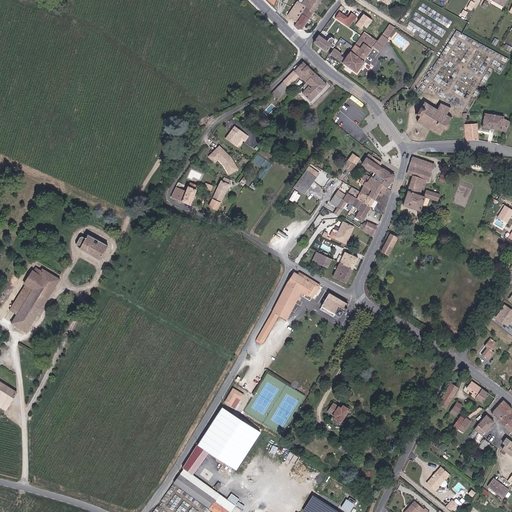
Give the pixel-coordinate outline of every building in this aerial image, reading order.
[(303,33),(315,14),(308,9),(312,3),(311,3),(306,0),(299,0),(298,3),(289,17),(298,24),(296,27),(303,33)] [(308,9),(315,14),(324,0),(312,0),(311,3),(312,3),(308,9)] [(340,10),(335,17),(350,27),(358,16),(352,12),(349,16),(340,10)] [(380,36),(383,38),(389,32),(385,29),(380,36)] [(374,40),(365,33),(360,39),(365,42),(369,45),(374,40)] [(353,49),(357,52),(365,42),(360,39),(353,49)] [(379,44),(376,41),(371,47),(367,53),(373,57),(381,45),(379,44)] [(330,51),(328,49),(330,47),(325,43),(324,44),(323,43),(320,46),(314,42),(309,48),(322,58),(326,52),(328,53),(330,51)] [(353,49),(346,58),(343,61),(342,61),(339,64),(340,65),(337,69),(351,79),(359,67),(357,65),(367,53),(371,47),(369,45),(365,42),(357,52),(353,49)] [(330,53),(340,60),(345,54),(335,47),(330,53)] [(339,64),(336,62),(337,60),(329,54),(325,60),(337,68),(339,64)] [(299,87),(308,78),(296,68),(270,96),(276,102),(283,94),(283,93),(293,82),(299,87)] [(305,105),(320,89),(308,78),(299,87),(303,91),(302,93),(300,93),(296,97),(305,105)] [(304,106),(305,105),(296,97),(295,99),(304,106)] [(357,106),(354,103),(347,112),(351,114),(353,116),(351,118),(355,121),(359,115),(361,117),(364,113),(361,109),(357,106)] [(449,120),(450,120),(450,118),(448,118),(445,116),(447,112),(450,112),(450,109),(447,109),(442,106),(443,105),(442,104),(441,103),(440,103),(439,104),(439,106),(436,111),(425,105),(423,107),(421,106),(420,106),(419,106),(418,107),(418,108),(419,110),(417,113),(415,113),(414,114),(414,115),(414,116),(418,118),(416,122),(415,122),(415,124),(417,123),(422,126),(421,128),(423,128),(424,127),(431,131),(430,133),(431,133),(432,132),(438,136),(439,137),(440,137),(439,135),(441,133),(442,133),(443,131),(444,131),(446,131),(448,129),(450,130),(452,128),(449,127),(450,125),(450,123),(449,120)] [(496,130),(506,132),(511,118),(485,114),(483,128),(496,130)] [(465,140),(478,139),(477,123),(465,124),(465,140)] [(242,141),(244,142),(248,136),(235,127),(231,134),(232,134),(231,136),(230,135),(227,140),(238,147),(242,141)] [(239,171),(233,161),(230,158),(229,157),(227,156),(228,155),(221,148),(212,156),(217,161),(218,160),(219,161),(225,166),(231,176),(239,171)] [(353,156),(359,160),(363,155),(357,150),(353,156)] [(373,150),(367,161),(378,168),(380,170),(377,174),(393,186),(398,173),(384,163),(385,160),(373,150)] [(217,161),(212,156),(210,158),(216,164),(219,161),(218,160),(217,161)] [(348,163),(354,167),(359,160),(353,156),(348,163)] [(427,179),(429,179),(434,163),(413,156),(408,174),(414,175),(406,205),(427,211),(429,205),(434,207),(434,208),(437,209),(442,193),(428,189),(425,196),(421,194),(424,187),(425,187),(427,179)] [(297,185),(307,192),(322,172),(311,164),(297,185)] [(385,187),(389,191),(393,186),(377,174),(375,172),(375,173),(370,169),(366,175),(371,179),(365,188),(379,197),(383,190),(385,187)] [(214,205),(221,209),(232,183),(233,182),(234,180),(227,177),(226,180),(224,179),(214,205)] [(256,189),(261,181),(256,178),(251,186),(256,189)] [(186,200),(195,204),(197,199),(198,199),(199,195),(203,186),(195,182),(191,193),(189,192),(186,200)] [(211,192),(213,185),(207,183),(205,190),(211,192)] [(347,196),(351,191),(342,186),(334,199),(341,203),(342,202),(343,203),(347,196)] [(186,200),(189,192),(180,188),(176,195),(186,200)] [(374,203),(379,197),(365,188),(362,193),(354,188),(352,191),(374,203)] [(366,216),(374,203),(352,191),(351,190),(351,191),(347,196),(343,203),(342,204),(347,206),(351,199),(365,206),(361,213),(366,216)] [(296,203),(301,194),(294,191),(290,199),(296,203)] [(511,208),(504,205),(498,217),(508,222),(511,214),(511,208)] [(366,227),(376,233),(381,223),(371,218),(371,220),(369,219),(366,227)] [(353,234),(351,233),(355,225),(346,221),(339,238),(349,242),(353,234)] [(70,247),(96,261),(103,247),(83,235),(81,239),(76,237),(70,247)] [(375,255),(388,262),(398,245),(385,238),(375,255)] [(358,263),(362,256),(348,249),(347,251),(351,253),(349,258),(358,263)] [(315,258),(330,265),(334,257),(319,250),(317,253),(315,252),(313,256),(315,257),(315,258)] [(356,267),(358,263),(349,258),(351,253),(347,251),(343,261),(356,267)] [(336,274),(349,280),(356,267),(343,261),(336,274)] [(42,293),(47,297),(56,281),(37,271),(37,272),(34,276),(29,273),(28,273),(21,287),(30,292),(40,297),(42,293)] [(365,281),(372,284),(376,275),(369,272),(365,281)] [(317,298),(323,289),(308,278),(307,281),(298,275),(293,283),(284,298),(271,318),(276,321),(282,313),(286,316),(295,302),(297,303),(296,306),(302,298),(305,293),(306,291),(317,298)] [(16,304),(22,307),(30,292),(21,287),(13,302),(16,304)] [(26,336),(47,297),(42,293),(40,297),(30,292),(22,307),(15,319),(10,328),(26,336)] [(350,307),(347,305),(349,302),(331,292),(323,305),(337,313),(336,316),(339,318),(341,315),(341,316),(345,310),(348,311),(350,307)] [(7,313),(10,315),(16,304),(13,302),(7,313)] [(286,316),(289,318),(296,306),(297,303),(295,302),(286,316)] [(10,315),(15,319),(22,307),(16,304),(10,315)] [(507,326),(511,320),(511,311),(506,306),(497,318),(507,326)] [(263,339),(265,340),(276,321),(271,318),(258,338),(262,341),(263,339)] [(494,354),(492,352),(497,345),(490,339),(485,347),(487,349),(481,356),(488,361),(494,354)] [(500,385),(504,380),(496,374),(492,378),(496,381),(496,382),(500,385)] [(487,407),(494,398),(472,380),(467,386),(470,389),(469,390),(476,394),(474,397),(487,407)] [(17,398),(15,396),(16,394),(0,382),(0,409),(3,411),(11,401),(14,403),(17,398)] [(438,403),(446,407),(458,387),(450,382),(438,403)] [(237,397),(239,398),(241,394),(234,390),(226,403),(231,406),(237,397)] [(505,415),(511,409),(503,400),(496,407),(503,413),(505,415)] [(455,415),(460,407),(461,405),(456,401),(449,410),(455,415)] [(200,446),(239,469),(263,429),(223,405),(200,446)] [(324,424),(333,430),(344,413),(343,412),(343,410),(342,409),(341,409),(339,410),(338,409),(336,412),(328,407),(323,414),(329,419),(328,421),(327,420),(324,424)] [(498,419),(503,413),(496,407),(491,413),(498,419)] [(510,419),(509,418),(511,413),(511,409),(505,415),(503,413),(498,419),(505,425),(510,419)] [(482,435),(494,421),(485,414),(473,428),(482,435)] [(452,425),(458,429),(465,419),(460,415),(452,425)] [(511,448),(510,447),(511,445),(511,441),(506,437),(502,442),(505,445),(502,449),(511,456),(511,448)] [(480,446),(484,449),(489,442),(485,439),(480,446)] [(420,475),(429,482),(437,471),(429,465),(420,475)] [(215,499),(216,497),(181,471),(174,479),(217,511),(230,511),(231,511),(225,507),(215,499)] [(424,488),(429,482),(420,475),(415,481),(424,488)] [(487,486),(503,498),(509,490),(493,478),(487,486)] [(486,498),(489,494),(483,489),(480,493),(486,498)] [(350,511),(356,504),(349,499),(347,502),(345,500),(340,508),(344,511),(350,511)] [(442,511),(448,504),(442,499),(436,506),(442,511)] [(452,499),(446,506),(452,510),(458,503),(452,499)] [(232,511),(237,506),(230,501),(225,507),(231,511),(232,511)] [(396,511),(419,511),(420,511),(417,509),(416,510),(407,501),(401,508),(402,509),(401,510),(400,509),(396,511)]
